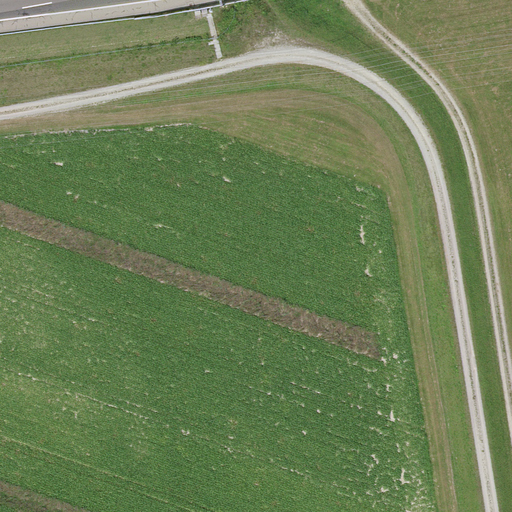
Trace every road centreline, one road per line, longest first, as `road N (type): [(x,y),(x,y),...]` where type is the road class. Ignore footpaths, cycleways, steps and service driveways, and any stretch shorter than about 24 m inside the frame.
road 1 (track): [(496,511),(438,161),(405,104),(346,62),(271,56),(0,112)]
road 2 (track): [(350,0),(457,110),(477,160),(511,394)]
